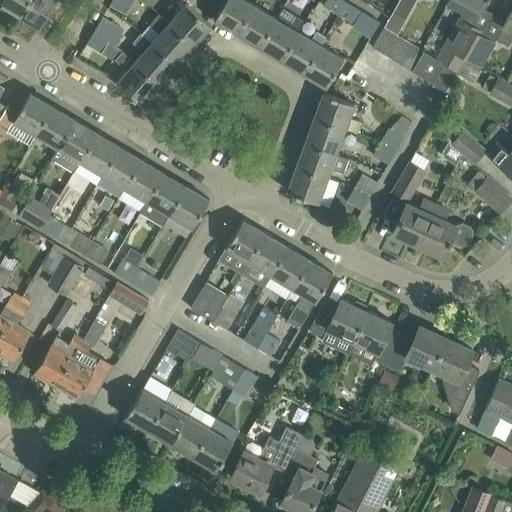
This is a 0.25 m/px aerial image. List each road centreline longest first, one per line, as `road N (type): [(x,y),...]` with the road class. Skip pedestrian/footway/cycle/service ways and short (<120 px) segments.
road 1 (residential): [(253,202),(301,108),(294,86),(217,47),(139,132)]
road 2 (residential): [(78,452),(234,192)]
road 3 (residential): [(504,275),(473,289),(414,286),(253,202)]
